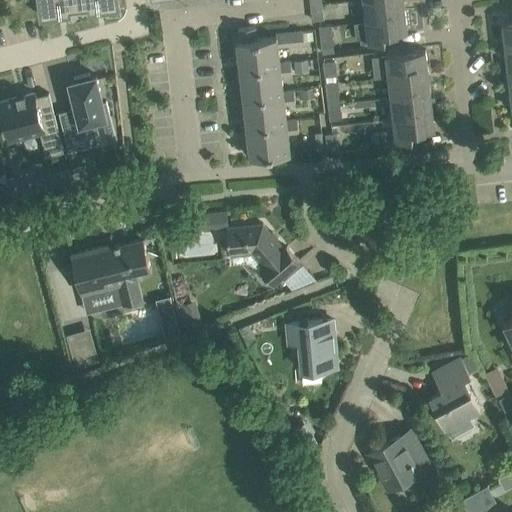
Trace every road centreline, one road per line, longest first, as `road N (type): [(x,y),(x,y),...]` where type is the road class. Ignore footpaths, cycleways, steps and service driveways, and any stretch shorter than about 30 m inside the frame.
road 1 (residential): [(185,330),(354,273),(310,218),(302,168)]
road 2 (residential): [(189,177),(174,21),(298,7),(298,0)]
road 3 (residential): [(357,511),(336,452),(406,294)]
road 4 (residential): [(302,168),(466,154)]
road 5 (residential): [(466,154),(453,0)]
road 6 (residential): [(0,59),(143,25)]
